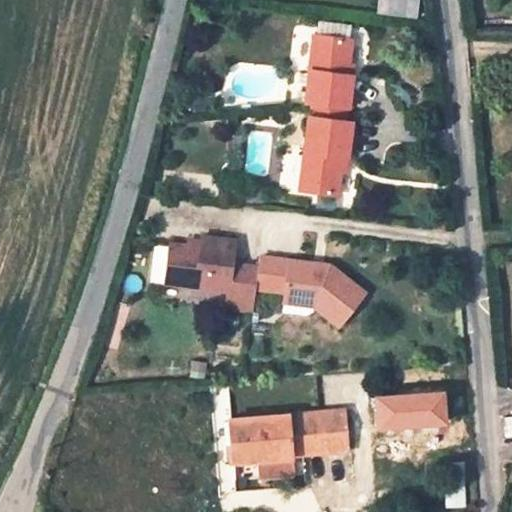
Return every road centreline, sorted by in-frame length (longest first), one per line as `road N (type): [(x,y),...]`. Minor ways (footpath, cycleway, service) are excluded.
road 1 (residential): [(179,0),(126,208),(13,511)]
road 2 (unclassified): [(485,511),(460,104),(444,0)]
